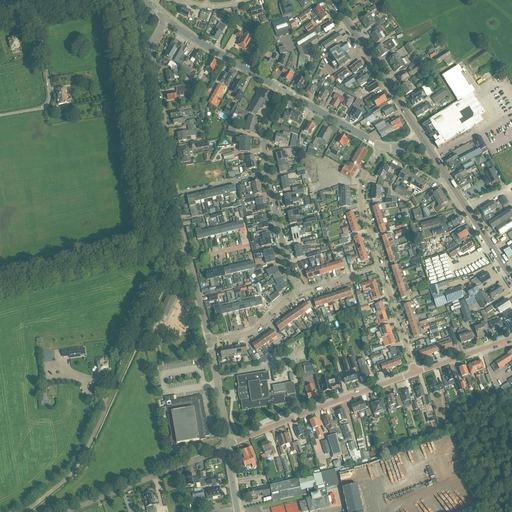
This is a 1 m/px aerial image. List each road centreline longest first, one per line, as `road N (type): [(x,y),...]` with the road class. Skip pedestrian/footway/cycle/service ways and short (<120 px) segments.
road 1 (unclassified): [(227,445),(415,372)]
road 2 (unclassified): [(174,195),(149,52),(166,20)]
road 3 (unclassified): [(66,511),(227,445)]
road 4 (primary): [(420,135),(330,0)]
road 5 (track): [(109,400),(75,470),(24,511)]
road 6 (unclassified): [(285,92),(166,20)]
road 7 (residential): [(380,268),(360,188),(381,147)]
road 8 (residential): [(302,293),(285,261),(268,172)]
